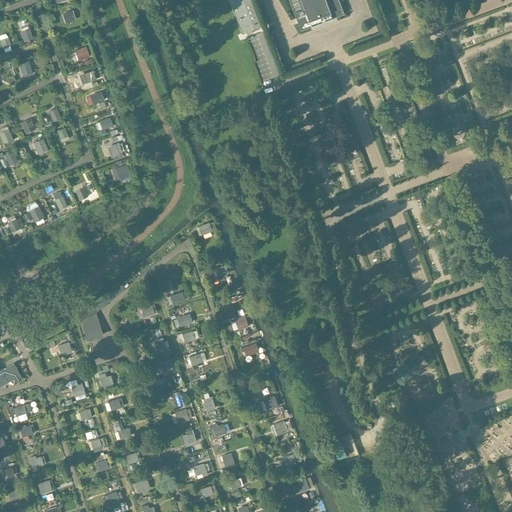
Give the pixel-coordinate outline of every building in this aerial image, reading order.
[(230,0),(242,33),(247,32),(248,34),(253,32),(252,30),(261,27),(251,0),(250,1),(249,0),(230,0)] [(298,0),(303,10),(295,13),(301,30),(310,26),(309,25),(335,15),(335,17),(344,13),(338,0),(298,0)] [(75,18),(72,10),(66,12),(68,20),(75,18)] [(32,38),(29,28),(20,31),(23,41),(32,38)] [(0,40),(3,48),(11,45),(8,37),(0,40)] [(86,46),(74,50),(78,60),(89,56),(86,46)] [(31,72),(28,61),(18,64),(22,75),(31,72)] [(96,79),(93,71),(83,74),(85,82),(96,79)] [(103,100),(101,92),(89,96),(92,104),(103,100)] [(60,118),(56,108),(48,111),(52,121),(60,118)] [(102,129),(112,125),(109,117),(99,121),(102,129)] [(25,133),(26,133),(35,129),(30,118),(20,122),(25,133)] [(0,137),(3,144),(13,139),(8,128),(0,131),(0,137)] [(67,136),(64,128),(56,131),(60,139),(67,136)] [(37,154),(38,153),(48,149),(43,138),(32,142),(37,154)] [(111,155),(121,151),(118,143),(108,146),(111,155)] [(18,161),(13,151),(5,155),(9,165),(18,161)] [(127,163),(115,167),(119,178),(130,174),(127,163)] [(87,197),(83,187),(75,191),(79,200),(87,197)] [(67,206),(62,195),(54,199),(59,209),(67,206)] [(43,217),(38,207),(28,211),(33,222),(43,217)] [(22,227),(20,224),(18,225),(15,219),(7,223),(12,232),(22,227)] [(212,231),(209,223),(198,227),(202,235),(212,231)] [(228,272),(225,264),(215,268),(218,276),(228,272)] [(181,301),(178,293),(178,292),(169,295),(172,304),(181,301)] [(103,335),(95,312),(98,310),(94,304),(79,314),(87,340),(103,335)] [(155,313),(152,304),(141,308),(144,317),(155,313)] [(190,322),(188,314),(176,317),(179,326),(190,322)] [(248,325),(244,316),(234,319),(234,322),(231,323),(233,328),(237,327),(238,329),(248,325)] [(194,338),(192,330),(182,333),(184,342),(194,338)] [(166,348),(162,337),(154,340),(157,351),(166,348)] [(324,368),(315,337),(300,341),(308,364),(314,362),(316,370),(324,368)] [(71,351),(68,341),(58,345),(60,353),(65,351),(66,353),(71,351)] [(258,351),(255,343),(242,347),(245,356),(258,351)] [(202,361),(199,352),(188,356),(193,369),(198,368),(197,363),(202,361)] [(173,369),(170,361),(163,363),(166,372),(173,369)] [(0,384),(13,377),(16,381),(21,378),(13,362),(0,369),(0,384)] [(113,383),(110,374),(107,375),(106,372),(99,374),(103,386),(113,383)] [(84,393),(81,383),(71,386),(74,396),(84,393)] [(277,406),(274,395),(263,399),(267,409),(277,406)] [(215,408),(211,396),(203,399),(207,411),(215,408)] [(121,407),(118,399),(108,402),(110,410),(121,407)] [(14,416),(25,412),(22,404),(12,408),(13,411),(8,413),(11,423),(16,421),(14,416)] [(92,416),(89,408),(79,412),(81,420),(92,416)] [(189,419),(186,409),(174,413),(178,423),(189,419)] [(288,431),(284,420),(272,425),(276,435),(288,431)] [(223,433),(220,425),(217,426),(216,423),(211,425),(215,436),(223,433)] [(32,433),(29,425),(23,426),(23,425),(18,426),(21,436),(32,433)] [(129,435),(127,428),(125,429),(124,428),(117,430),(120,439),(127,437),(127,436),(129,435)] [(196,441),(192,429),(186,431),(187,434),(182,435),(185,444),(196,441)] [(101,446),(99,438),(90,441),(93,449),(101,446)] [(139,461),(136,452),(126,455),(128,464),(139,461)] [(298,460),(295,452),(285,456),(289,464),(298,460)] [(233,461),(231,453),(221,456),(225,467),(228,466),(227,463),(233,461)] [(43,464),(40,456),(36,458),(35,455),(29,457),(32,468),(43,464)] [(108,468),(106,460),(97,463),(99,470),(108,468)] [(207,474),(204,463),(192,467),(195,475),(202,473),(203,476),(207,474)] [(14,475),(11,467),(5,469),(5,470),(3,470),(5,477),(7,477),(14,475)] [(240,486),(238,478),(234,479),(233,476),(228,478),(232,489),(240,486)] [(149,489),(146,478),(134,482),(137,493),(149,489)] [(309,488),(305,478),(294,482),(298,492),(309,488)] [(52,490),(49,480),(37,484),(40,494),(52,490)] [(213,493),(210,485),(200,489),(202,497),(213,493)] [(21,498),(18,489),(7,492),(10,501),(21,498)] [(119,502),(116,492),(107,494),(109,502),(114,501),(115,503),(119,502)]
